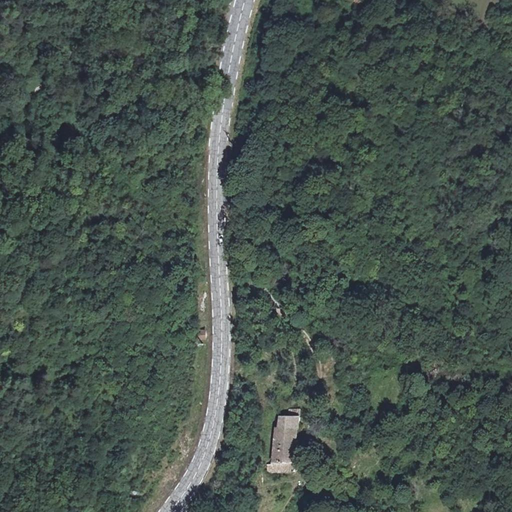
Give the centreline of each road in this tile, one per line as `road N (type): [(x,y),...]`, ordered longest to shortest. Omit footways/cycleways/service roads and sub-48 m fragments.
road 1 (secondary): [(171,511),(205,459),(222,382),(218,147),(246,0)]
road 2 (track): [(0,134),(110,0)]
